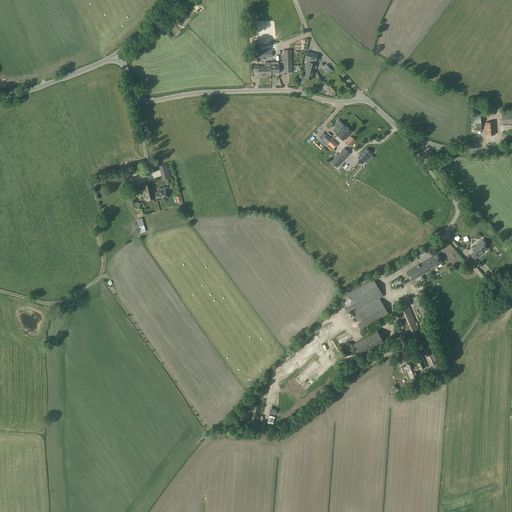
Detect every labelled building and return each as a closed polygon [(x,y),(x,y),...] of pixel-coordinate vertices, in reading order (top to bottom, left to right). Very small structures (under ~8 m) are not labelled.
[(272,57),(272,52),(256,52),(256,47),(251,47),(251,63),(257,63),(257,58),(272,57)] [(284,73),(292,72),(292,50),(283,50),(284,73)] [(317,55),(307,52),(305,59),(307,59),(304,69),(307,70),(305,78),(311,79),(314,68),(315,69),(316,65),(315,65),(315,64),(314,64),(314,61),(316,62),(317,55)] [(271,64),(271,66),(255,66),(255,72),(259,72),(259,75),(271,75),(271,74),(279,73),(279,64),(271,64)] [(511,113),(508,114),(508,111),(502,112),(502,114),(502,124),(511,123),(511,113)] [(480,112),(470,113),(471,132),(481,131),(480,112)] [(337,133),(345,125),(342,122),(341,122),(338,120),(335,123),(336,124),(335,125),(336,126),(333,129),(337,133)] [(494,122),(486,123),(486,135),(495,135),(494,122)] [(343,141),(352,131),(345,125),(337,133),(337,134),(343,141)] [(345,142),(350,146),(355,140),(351,137),(345,142)] [(328,147),(333,154),(337,150),(332,144),(328,147)] [(350,153),(344,148),(331,162),(337,168),(350,153)] [(364,163),(372,153),(366,148),(358,157),(364,163)] [(161,166),(164,179),(170,178),(167,164),(161,166)] [(93,180),(94,188),(129,179),(127,172),(93,180)] [(145,201),(156,199),(152,182),(142,185),(145,201)] [(164,199),(167,198),(165,190),(166,190),(165,187),(161,188),(161,189),(158,189),(159,191),(155,192),(157,201),(160,200),(160,203),(165,202),(164,199)] [(136,219),(140,233),(146,232),(142,218),(136,219)] [(475,260),(483,253),(482,252),(487,248),(484,245),(486,244),(482,239),(476,245),(476,246),(472,250),(474,251),(470,254),(475,260)] [(419,259),(427,254),(424,249),(416,253),(419,259)] [(411,281),(442,263),(436,254),(406,272),(411,281)] [(362,332),(389,316),(379,298),(384,296),(373,278),(342,297),(352,315),(362,332)] [(500,291),(506,283),(500,279),(494,287),(500,291)] [(424,320),(432,315),(419,293),(411,298),(424,320)] [(411,344),(423,339),(407,302),(395,307),(411,344)] [(360,357),(384,343),(377,330),(353,344),(360,357)] [(433,362),(436,361),(437,358),(431,344),(428,343),(426,344),(424,347),(429,361),(433,362)] [(357,367),(360,366),(358,361),(346,367),(351,377),(355,375),(354,372),(358,369),(357,367)] [(415,371),(413,366),(415,366),(413,362),(405,365),(406,366),(404,367),(405,371),(408,370),(411,378),(416,376),(414,371),(415,371)] [(284,368),(276,376),(283,382),(291,374),(284,368)]
